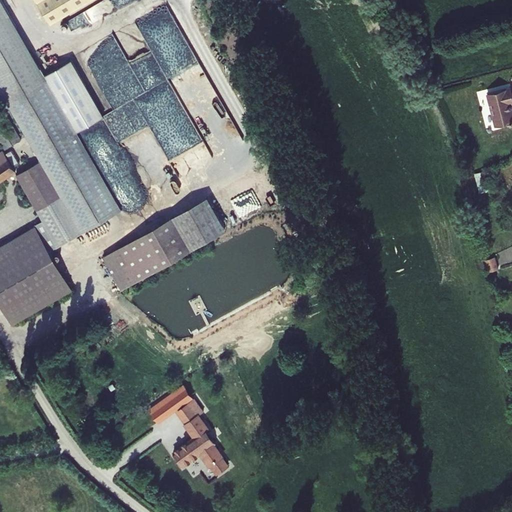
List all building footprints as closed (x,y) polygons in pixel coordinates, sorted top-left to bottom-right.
[(57,74),(47,79),(1,0),(0,0),(0,87),(8,101),(28,137),(41,160),(69,208),(83,232),(122,210),(74,124),(83,119),(57,74)] [(37,0),(51,23),(89,0),(37,0)] [(70,61),(55,70),(57,74),(83,119),(98,110),(70,61)] [(511,105),(511,103),(511,102),(511,91),(511,87),(487,93),(496,126),(511,121),(511,105)] [(1,105),(0,105),(0,139),(5,149),(21,140),(1,105)] [(0,180),(16,170),(4,151),(0,153),(0,180)] [(41,160),(18,174),(45,221),(63,211),(69,208),(41,160)] [(491,189),(486,170),(477,172),(481,191),(491,189)] [(173,217),(192,250),(226,230),(208,197),(173,217)] [(36,226),(50,249),(76,236),(63,211),(45,221),(43,222),(42,222),(36,226)] [(118,248),(137,281),(192,250),(173,217),(118,248)] [(73,289),(50,249),(36,226),(0,246),(0,300),(13,324),(73,289)] [(104,257),(123,289),(137,281),(118,248),(104,257)] [(490,272),(498,269),(494,257),(486,260),(490,272)] [(187,383),(149,406),(159,421),(177,410),(194,436),(172,449),(183,466),(203,453),(216,474),(232,464),(199,410),(203,408),(187,383)]
